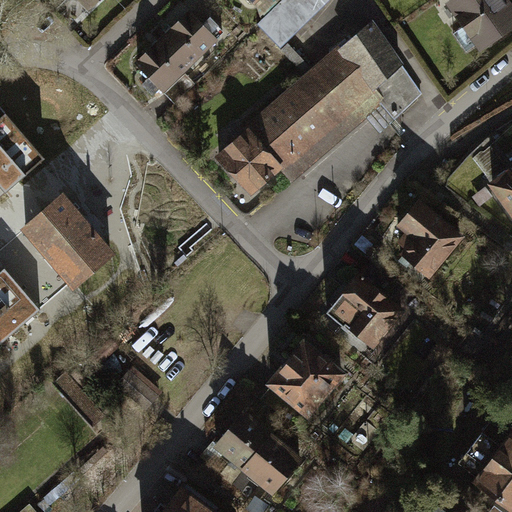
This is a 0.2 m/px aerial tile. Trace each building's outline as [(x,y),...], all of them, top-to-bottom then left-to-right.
[(86,0),(106,19),(124,0),(86,0)] [(255,0),(265,10),(275,0),(255,0)] [(511,45),(511,0),(463,0),(457,5),(495,58),(511,45)] [(142,66),(174,96),(229,40),(197,9),(142,66)] [(382,22),(344,51),(382,95),(399,118),(429,95),(382,22)] [(382,95),(344,51),(225,152),(263,197),(382,95)] [(48,159),(0,104),(0,189),(2,188),(7,194),(48,159)] [(511,171),(496,184),(511,205),(511,171)] [(476,242),(430,195),(396,228),(421,254),(413,262),(434,283),(476,242)] [(65,198),(28,229),(76,285),(113,254),(65,198)] [(0,346),(43,310),(6,267),(0,272),(0,346)] [(411,311),(370,272),(333,311),(374,350),(411,311)] [(351,377),(308,338),(268,382),(311,421),(351,377)] [(67,365),(53,379),(100,427),(115,413),(67,365)] [(139,367),(129,378),(145,393),(155,381),(139,367)] [(306,457),(248,403),(207,446),(265,501),(306,457)] [(511,511),(511,428),(503,422),(462,473),(510,511),(511,511)] [(224,511),(181,478),(153,511),(224,511)] [(55,486),(28,511),(71,511),(76,508),(55,486)]
